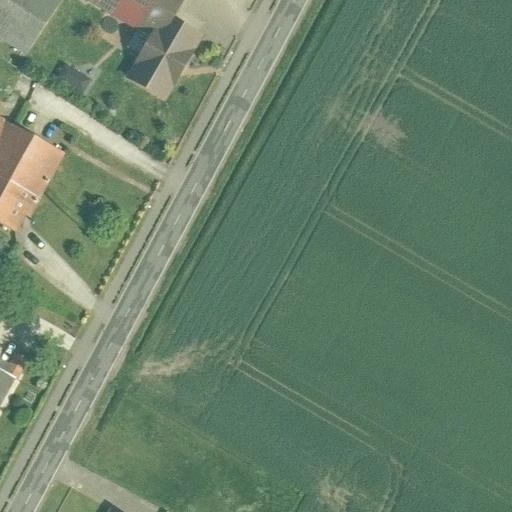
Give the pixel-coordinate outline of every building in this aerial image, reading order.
[(0,0),(0,37),(28,55),(64,0),(83,0),(138,35),(127,52),(141,60),(128,80),(158,99),(198,39),(170,21),(183,0),(0,0)] [(71,65),(62,79),(89,95),(97,81),(71,65)] [(0,225),(16,234),(26,216),(32,219),(66,155),(0,120),(0,225)] [(11,366),(6,375),(14,380),(16,381),(28,360),(18,355),(11,366)] [(0,371),(6,375),(11,366),(0,360),(0,371)] [(0,404),(14,380),(6,375),(0,371),(0,404)]
